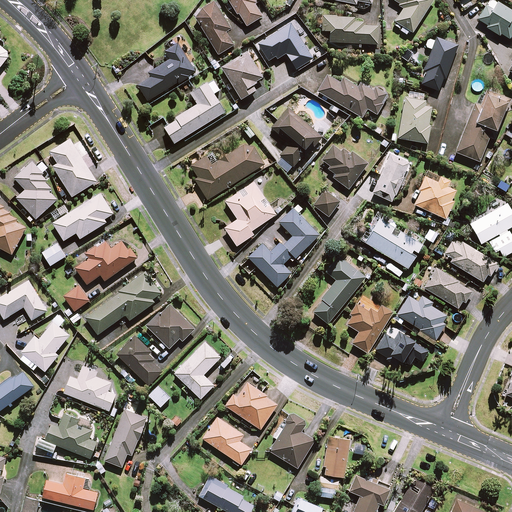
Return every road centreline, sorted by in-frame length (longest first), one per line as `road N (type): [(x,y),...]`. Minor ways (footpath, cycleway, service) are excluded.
road 1 (tertiary): [(77,80),(193,256),(254,332),(340,388),(447,429)]
road 2 (unknown): [(149,511),(150,467),(163,442),(210,392),(350,190)]
road 3 (unknown): [(135,164),(318,60)]
road 4 (tertiary): [(447,429),(477,352),(511,304)]
